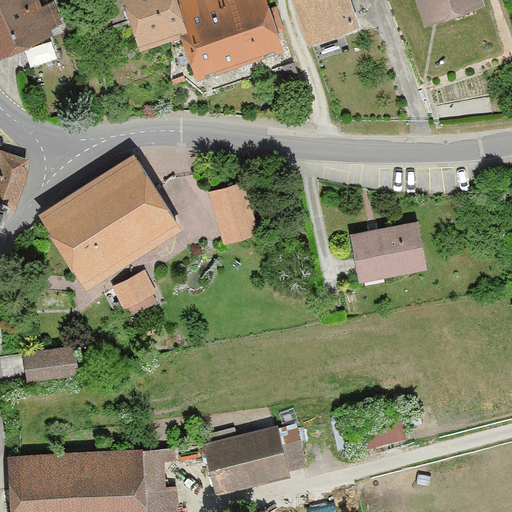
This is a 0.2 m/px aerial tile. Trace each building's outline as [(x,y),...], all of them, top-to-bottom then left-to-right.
[(0,0),(0,56),(51,36),(36,0),(0,0)] [(173,36),(188,29),(177,0),(117,0),(135,49),(173,36)] [(280,48),(263,0),(177,0),(188,29),(173,36),(187,78),(280,48)] [(350,0),(289,0),(302,43),(358,27),(350,0)] [(414,0),(424,28),(483,7),(480,0),(414,0)] [(81,290),(177,225),(126,150),(30,214),(81,290)] [(0,215),(3,206),(15,209),(30,162),(0,153),(0,215)] [(218,242),(255,232),(241,178),(203,188),(218,242)] [(355,280),(425,268),(416,218),(346,230),(355,280)] [(121,309),(153,291),(140,267),(107,285),(121,309)] [(24,380),(76,372),(72,343),(19,350),(24,380)] [(359,448),(404,438),(398,410),(353,421),(359,448)] [(211,495),(288,474),(274,426),(197,447),(211,495)] [(173,511),(171,448),(4,455),(6,511),(173,511)]
